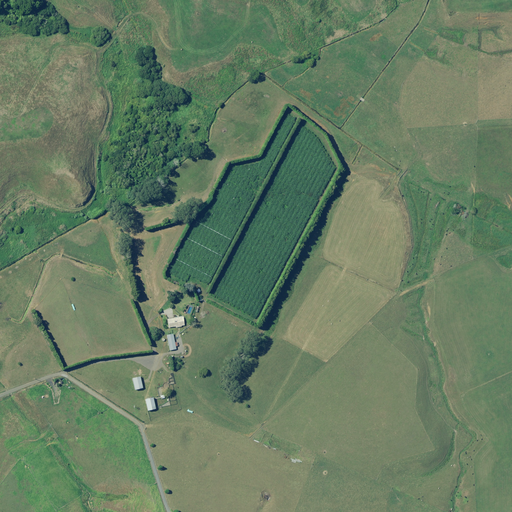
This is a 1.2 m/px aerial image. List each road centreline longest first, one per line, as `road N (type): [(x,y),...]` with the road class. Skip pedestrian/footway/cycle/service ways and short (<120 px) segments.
road 1 (unknown): [(63,370),(140,423),(170,511)]
road 2 (unclassified): [(152,355),(59,371),(0,395)]
